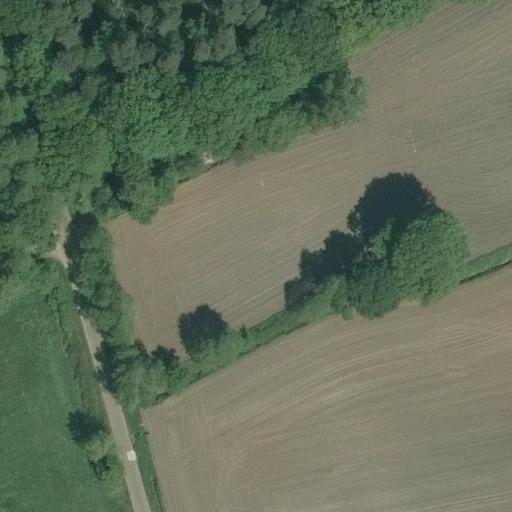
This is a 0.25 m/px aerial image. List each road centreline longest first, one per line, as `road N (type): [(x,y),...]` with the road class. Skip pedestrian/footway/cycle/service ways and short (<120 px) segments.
road 1 (residential): [(140,511),(1,0)]
road 2 (track): [(52,184),(204,113),(385,0)]
